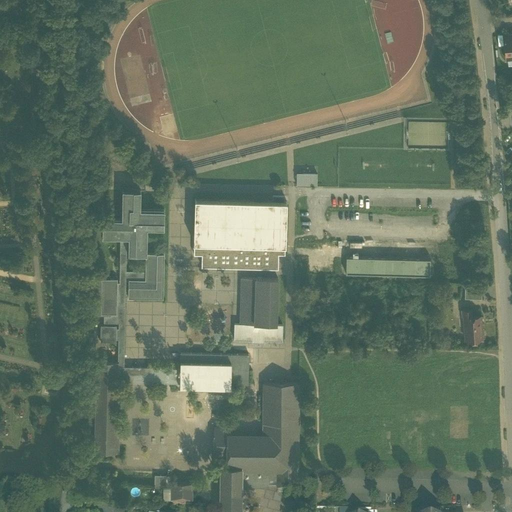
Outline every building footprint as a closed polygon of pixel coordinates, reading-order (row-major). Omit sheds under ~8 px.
[(511,34),(503,35),(505,59),(511,58),(511,34)] [(317,173),(297,173),(297,185),(317,185),(317,173)] [(163,253),(147,253),(147,228),(164,228),(164,227),(164,210),(164,209),(140,209),(141,190),(140,190),(123,190),(123,189),(122,189),(122,218),(103,218),(103,219),(102,235),(102,236),(120,237),(120,238),(127,238),(127,237),(129,237),(128,254),(129,254),(129,253),(146,254),(145,270),(144,270),(144,277),(145,277),(145,279),(128,279),(128,280),(129,280),(128,296),(128,297),(153,298),(153,297),(163,297),(163,271),(164,271),(164,253),(163,253)] [(257,268),(278,268),(278,254),(285,254),(285,245),(287,201),(284,201),(273,201),(264,201),(195,199),(194,243),(194,254),(202,254),(202,266),(257,268)] [(118,339),(118,361),(118,366),(124,366),(126,277),(144,277),(144,270),(126,270),(127,238),(120,238),(119,282),(117,282),(116,303),(119,303),(119,316),(111,316),(111,315),(104,315),(104,322),(118,322),(119,328),(116,328),(116,339),(118,339)] [(430,259),(346,256),(346,273),(430,275),(430,259)] [(278,278),(256,277),(242,277),(240,323),(255,323),(276,324),(278,278)] [(111,316),(119,316),(119,303),(116,303),(117,282),(117,279),(94,278),(94,279),(94,300),(94,313),(111,313),(111,315),(111,316)] [(464,298),(481,298),(482,283),(465,283),(464,298)] [(461,309),(462,316),(464,316),(472,315),(471,308),(461,309)] [(476,339),(476,340),(483,339),(482,333),(481,333),(480,319),(481,319),(481,314),(472,315),(464,316),(466,316),(466,325),(465,325),(466,339),(476,339)] [(264,340),(282,340),(282,324),(234,323),(234,339),(252,339),(264,340)] [(100,341),(116,341),(116,339),(116,328),(116,325),(101,325),(100,341)] [(180,386),(231,387),(231,384),(248,384),(249,354),(180,352),(180,367),(180,382),(180,386)] [(95,452),(118,452),(118,442),(116,442),(117,381),(118,381),(118,366),(118,361),(97,361),(95,452)] [(124,366),(118,366),(118,381),(154,382),(154,367),(124,366)] [(154,382),(180,382),(180,367),(154,367),(154,382)] [(264,382),(263,423),(278,424),(277,468),(277,484),(277,492),(297,492),(298,382),(264,382)] [(263,469),(277,468),(278,424),(263,423),(263,434),(230,434),(230,433),(228,433),(228,427),(214,427),(213,457),(226,457),(226,466),(241,466),(241,472),(263,469)] [(240,511),(241,488),(241,480),(241,472),(241,466),(226,466),(221,466),(220,511),(240,511)] [(241,480),(241,488),(277,484),(277,468),(263,469),(263,478),(241,480)] [(263,478),(263,469),(241,472),(241,480),(263,478)] [(154,486),(166,486),(166,475),(155,475),(154,486)] [(172,505),(191,505),(192,496),(190,496),(190,483),(172,482),(172,505)]
